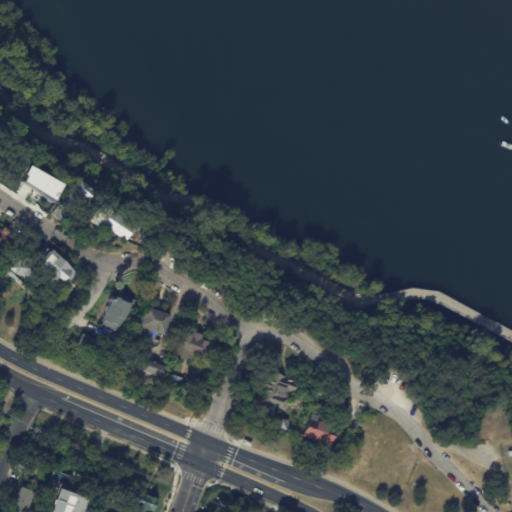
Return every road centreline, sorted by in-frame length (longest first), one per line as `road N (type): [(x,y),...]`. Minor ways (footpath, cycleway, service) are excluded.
road 1 (residential): [(249,326),(292,340),(402,416),(492,511)]
road 2 (residential): [(0,198),(89,258),(149,264),(249,326)]
road 3 (primary): [(206,441),(0,353)]
road 4 (primary): [(57,404),(198,465)]
road 5 (residential): [(249,326),(206,441)]
